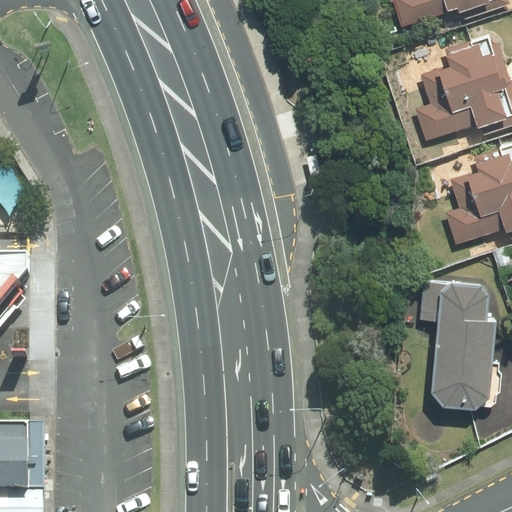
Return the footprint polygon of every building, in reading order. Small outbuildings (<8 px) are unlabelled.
[(390,0),(399,25),(453,7),(457,19),(506,3),(505,0),(390,0)] [(416,109),(426,139),(472,124),(476,136),(511,124),(511,79),(501,48),(480,55),(476,44),(445,54),(449,65),(422,74),(431,104),(416,109)] [(446,211),(456,242),(500,227),(504,239),(511,236),(511,156),(509,158),(505,146),(473,157),(477,168),(450,177),(460,207),(446,211)] [(26,261),(0,260),(0,314),(28,277),(26,261)] [(485,284),(433,280),(432,296),(420,296),(419,318),(434,319),(429,391),(439,405),(471,407),(486,395),(491,318),(483,318),(485,284)] [(0,491),(30,491),(29,425),(0,424),(0,491)] [(0,511),(29,511),(30,491),(0,491),(0,511)]
